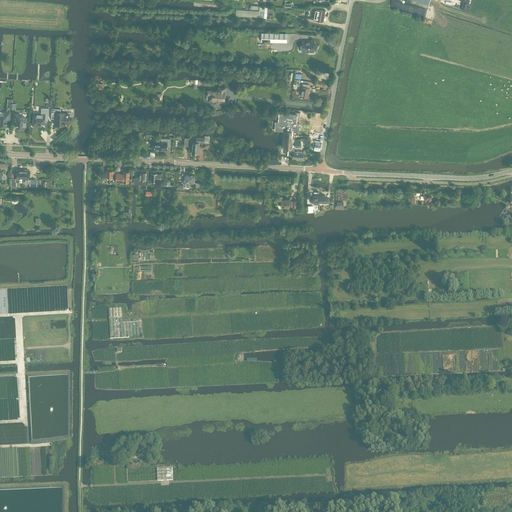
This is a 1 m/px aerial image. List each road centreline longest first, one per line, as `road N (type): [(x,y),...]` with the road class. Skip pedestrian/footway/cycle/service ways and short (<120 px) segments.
road 1 (tertiary): [(320,169),(85,159)]
road 2 (tertiary): [(511,171),(469,178),(320,169)]
road 3 (unclassified): [(320,169),(352,0)]
road 4 (track): [(0,362),(21,361),(20,348),(68,346),(69,302)]
